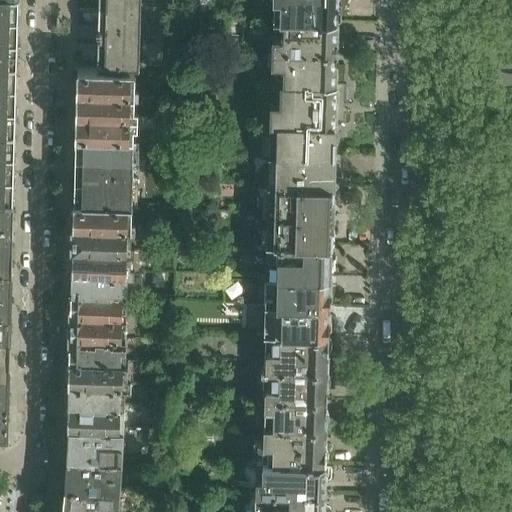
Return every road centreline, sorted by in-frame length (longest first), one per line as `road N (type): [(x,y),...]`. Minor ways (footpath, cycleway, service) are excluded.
road 1 (residential): [(400,511),(415,0)]
road 2 (residential): [(30,461),(43,0)]
